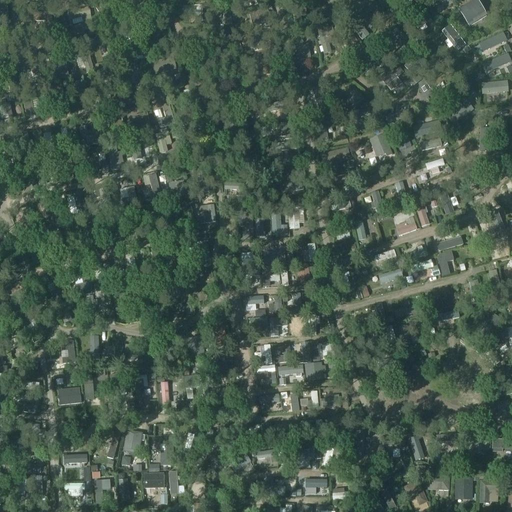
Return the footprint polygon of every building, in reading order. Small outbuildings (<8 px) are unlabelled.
[(107,0),(95,8),(99,14),(107,9),(114,19),(121,14),(111,0),(107,0)] [(135,9),(132,11),(136,17),(153,4),(150,0),(147,0),(139,6),(135,9)] [(476,0),(458,11),(467,25),(485,14),(476,0)] [(228,3),(221,4),(225,26),(232,25),(228,3)] [(408,3),(401,8),(417,29),(424,24),(408,3)] [(7,5),(0,5),(0,16),(0,22),(1,31),(9,31),(7,5)] [(89,7),(69,12),(71,20),(72,20),(82,18),(91,15),(89,7)] [(320,7),(318,22),(338,25),(339,18),(326,16),(327,9),(320,7)] [(292,11),(294,32),(302,32),(300,16),(306,16),(305,10),(292,11)] [(267,11),(249,16),(252,30),(271,25),(267,11)] [(51,13),(30,14),(30,22),(51,22),(51,13)] [(362,41),(369,36),(356,20),(349,25),(362,41)] [(450,25),(441,32),(456,52),(465,46),(450,25)] [(317,31),(324,55),(330,53),(328,44),(335,42),(331,27),(317,31)] [(386,49),(391,55),(403,42),(400,38),(403,36),(396,28),(384,40),(389,46),(386,49)] [(270,33),(251,35),(252,41),(271,39),(270,33)] [(137,34),(130,36),(133,48),(136,58),(143,56),(137,34)] [(502,34),(478,45),(482,53),(506,42),(502,34)] [(154,40),(146,43),(150,55),(169,49),(167,40),(155,44),(154,40)] [(114,43),(106,45),(111,63),(119,62),(114,43)] [(296,62),(311,59),(308,44),(293,48),(296,62)] [(88,52),(81,54),(84,66),(87,74),(94,72),(88,52)] [(418,54),(403,67),(412,76),(426,63),(418,54)] [(154,76),(176,70),(172,55),(150,61),(154,76)] [(507,55),(483,65),(487,73),(510,64),(507,55)] [(373,57),(356,68),(360,74),(377,63),(373,57)] [(56,63),(59,73),(49,76),(51,82),(70,77),(66,60),(56,63)] [(38,61),(30,63),(34,78),(35,83),(43,81),(38,61)] [(279,61),(258,61),(257,76),(279,76),(279,61)] [(11,63),(2,65),(5,86),(15,84),(11,63)] [(130,73),(138,72),(136,63),(120,67),(124,86),(133,85),(130,73)] [(397,66),(380,80),(385,87),(386,86),(396,78),(403,73),(397,66)] [(105,73),(98,75),(103,94),(110,92),(105,73)] [(239,81),(235,95),(251,100),(256,86),(239,81)] [(507,82),(481,84),(482,95),(508,93),(507,82)] [(63,83),(48,86),(51,107),(66,105),(63,83)] [(78,83),(71,84),(76,102),(83,101),(78,83)] [(451,84),(430,97),(435,106),(456,93),(451,84)] [(321,88),(311,91),(319,115),(329,112),(321,88)] [(190,89),(184,92),(187,98),(192,111),(197,108),(190,89)] [(348,101),(341,106),(345,112),(363,100),(359,94),(358,95),(352,99),(348,101)] [(29,96),(22,98),(26,118),(34,116),(31,101),(30,96),(29,96)] [(287,101),(268,106),(269,114),(289,109),(287,101)] [(455,104),(443,114),(453,126),(460,120),(463,123),(468,119),(466,116),(474,110),(467,101),(458,108),(455,104)] [(5,102),(0,102),(0,114),(1,120),(7,119),(8,119),(5,104),(5,102)] [(169,105),(162,107),(165,119),(168,127),(175,125),(169,105)] [(370,118),(369,110),(351,113),(354,128),(363,127),(362,120),(370,118)] [(407,111),(385,118),(388,127),(410,120),(407,111)] [(120,113),(112,115),(115,125),(117,134),(118,136),(124,135),(126,134),(120,113)] [(154,132),(154,130),(150,113),(132,117),(136,137),(154,132)] [(241,115),(226,122),(232,136),(248,128),(241,115)] [(323,120),(313,121),(316,142),(326,141),(323,120)] [(202,121),(195,122),(197,135),(199,143),(205,142),(202,121)] [(291,124),(276,127),(279,140),(285,139),(285,142),(293,141),(293,138),(295,137),(294,129),(291,129),(291,124)] [(76,126),(63,129),(68,155),(73,154),(73,152),(80,150),(76,126)] [(95,138),(87,139),(88,147),(102,145),(99,126),(93,127),(95,138)] [(490,131),(480,130),(479,152),(489,153),(490,131)] [(403,131),(392,135),(399,151),(410,146),(403,131)] [(156,136),(161,154),(168,152),(167,146),(172,144),(169,132),(156,136)] [(27,133),(20,134),(23,155),(31,154),(27,133)] [(50,134),(43,135),(44,140),(47,157),(54,156),(50,134)] [(383,135),(369,141),(376,157),(384,154),(385,157),(391,155),(383,135)] [(137,140),(130,142),(135,166),(142,164),(140,154),(139,150),(137,140)] [(421,154),(434,154),(434,144),(422,143),(421,154)] [(295,144),(275,146),(276,153),(296,151),(295,144)] [(116,147),(108,148),(111,171),(120,170),(116,147)] [(346,149),(323,155),(325,164),(348,158),(346,149)] [(92,153),(84,155),(87,176),(96,174),(95,172),(92,155),(92,153)] [(428,173),(441,170),(439,162),(433,164),(432,156),(425,158),(428,173)] [(488,160),(482,162),(488,179),(494,177),(488,160)] [(67,161),(61,162),(63,179),(69,178),(68,169),(67,161)] [(42,164),(34,166),(39,187),(47,185),(42,164)] [(300,169),(293,170),(295,191),(303,190),(300,169)] [(205,171),(197,172),(201,194),(209,193),(205,171)] [(349,175),(324,181),(326,188),(350,182),(349,175)] [(155,176),(149,177),(153,199),(160,197),(155,176)] [(467,180),(462,185),(473,198),(478,194),(467,180)] [(183,183),(169,185),(172,200),(186,197),(183,183)] [(243,185),(225,184),(224,190),(237,191),(236,196),(243,196),(243,185)] [(402,184),(395,186),(400,205),(407,203),(402,184)] [(134,188),(127,190),(129,199),(130,208),(137,207),(134,188)] [(108,189),(100,191),(105,212),(112,211),(108,189)] [(377,193),(371,195),(373,204),(375,209),(376,215),(383,213),(377,193)] [(445,193),(437,196),(445,216),(453,213),(445,193)] [(511,206),(501,194),(496,199),(509,214),(511,211),(511,206)] [(82,196),(73,198),(78,215),(86,213),(82,196)] [(58,202),(49,205),(49,206),(52,214),(56,229),(65,226),(58,202)] [(349,202),(331,207),(333,213),(350,208),(349,202)] [(302,204),(287,206),(290,229),(299,228),(298,224),(297,214),(303,213),(303,210),(302,204)] [(208,215),(199,216),(201,225),(216,223),(214,206),(207,207),(208,213),(208,215)] [(167,208),(161,210),(166,231),(172,229),(167,208)] [(423,209),(416,211),(422,228),(428,226),(423,209)] [(30,210),(22,212),(26,225),(28,234),(36,232),(30,210)] [(245,210),(237,210),(238,228),(245,228),(245,210)] [(504,231),(497,211),(489,214),(493,226),(486,229),(489,237),(504,231)] [(140,212),(133,214),(139,235),(146,232),(140,212)] [(279,215),(271,215),(272,238),(280,237),(280,228),(279,215)] [(116,219),(109,221),(114,240),(121,238),(121,237),(116,219)] [(262,219),(254,219),(255,239),(263,238),(262,219)] [(361,222),(354,224),(358,242),(365,240),(361,222)] [(407,227),(406,224),(395,228),(398,237),(416,231),(414,225),(407,227)] [(89,227),(81,229),(88,253),(96,251),(92,237),(90,230),(89,227)] [(347,228),(334,230),(335,236),(348,234),(347,228)] [(60,232),(52,235),(60,256),(68,254),(60,232)] [(460,238),(436,245),(439,253),(462,246),(460,238)] [(26,246),(34,266),(41,264),(37,251),(48,247),(45,239),(26,246)] [(7,242),(0,245),(0,254),(10,250),(7,242)] [(208,245),(199,246),(204,268),(212,267),(208,245)] [(314,246),(307,247),(308,253),(309,264),(316,263),(314,246)] [(186,248),(178,250),(181,264),(181,268),(182,271),(189,270),(186,248)] [(425,249),(409,254),(411,262),(427,256),(425,249)] [(158,252),(151,253),(155,275),(162,273),(158,252)] [(393,252),(374,258),(376,264),(395,258),(393,252)] [(284,253),(263,255),(264,267),(285,265),(284,253)] [(453,262),(451,253),(436,257),(441,278),(449,276),(446,263),(453,262)] [(233,257),(224,258),(226,270),(234,269),(233,257)] [(134,260),(128,261),(131,281),(137,280),(134,260)] [(430,261),(409,268),(411,275),(432,268),(430,261)] [(110,262),(102,263),(105,284),(113,282),(110,262)] [(320,271),(319,264),(309,266),(310,273),(320,271)] [(307,266),(298,267),(301,285),(310,283),(307,266)] [(279,272),(277,272),(277,270),(279,270),(279,267),(262,267),(262,288),(270,288),(269,282),(269,275),(279,275),(279,272)] [(77,296),(84,294),(92,292),(87,269),(79,271),(81,277),(83,285),(76,287),(75,287),(77,296)] [(399,271),(377,277),(380,286),(401,279),(399,271)] [(345,272),(340,274),(344,289),(350,288),(347,278),(346,274),(345,272)] [(495,272),(488,274),(493,294),(501,292),(495,272)] [(202,273),(187,276),(191,296),(198,295),(196,285),(195,283),(202,281),(204,281),(202,273)] [(57,276),(50,279),(53,286),(56,292),(58,298),(66,294),(57,276)] [(177,277),(162,281),(166,301),(181,298),(177,277)] [(476,282),(469,284),(474,305),(481,303),(476,282)] [(139,289),(142,312),(150,311),(149,296),(155,296),(154,287),(148,288),(139,289)] [(28,288),(7,298),(10,305),(31,295),(28,288)] [(126,290),(112,293),(116,313),(130,310),(126,290)] [(299,294),(292,295),(295,314),(302,313),(299,294)] [(322,294),(317,295),(319,313),(325,312),(322,294)] [(92,297),(86,298),(89,316),(95,315),(94,308),(93,302),(92,297)] [(281,297),(273,298),(274,305),(275,313),(282,313),(281,297)] [(262,298),(242,299),(243,307),(263,305),(262,298)] [(454,298),(430,303),(432,312),(456,307),(454,298)] [(64,302),(57,305),(65,324),(72,322),(67,310),(65,304),(64,302)] [(387,325),(381,306),(374,308),(376,316),(370,318),(373,328),(387,325)] [(415,307),(393,313),(395,320),(416,315),(415,307)] [(457,312),(435,316),(437,323),(458,319),(457,312)] [(25,315),(17,319),(27,337),(34,333),(33,331),(29,323),(25,315)] [(481,335),(489,341),(496,331),(497,332),(503,323),(493,316),(487,324),(488,325),(481,335)] [(315,317),(308,317),(308,337),(316,337),(316,325),(316,318),(315,317)] [(267,318),(249,320),(250,327),(251,327),(259,326),(268,326),(267,318)] [(277,319),(269,319),(271,337),(278,337),(278,327),(277,319)] [(391,327),(375,331),(377,338),(393,333),(391,327)] [(405,327),(399,328),(403,347),(410,345),(405,327)] [(218,341),(211,342),(212,349),(227,346),(224,329),(216,330),(218,341)] [(98,338),(89,339),(90,353),(90,358),(90,361),(99,361),(98,338)] [(200,338),(185,341),(189,359),(204,356),(200,338)] [(20,339),(3,343),(4,348),(12,346),(20,344),(21,344),(20,339)] [(73,342),(60,343),(61,352),(68,352),(69,359),(61,360),(61,365),(74,364),(73,342)] [(148,344),(140,344),(141,359),(142,371),(142,373),(149,372),(148,344)] [(309,344),(301,345),(303,365),(311,364),(309,344)] [(332,344),(326,345),(326,346),(329,362),(335,360),(332,344)] [(426,344),(424,352),(444,356),(445,348),(426,344)] [(174,346),(167,346),(167,367),(175,367),(174,346)] [(106,359),(105,367),(108,368),(118,369),(121,369),(123,348),(115,347),(114,360),(106,359)] [(489,349),(484,352),(494,367),(499,363),(489,349)] [(458,350),(455,357),(474,363),(476,356),(466,353),(461,351),(458,350)] [(367,354),(359,356),(363,379),(371,377),(367,354)] [(400,357),(377,362),(379,371),(401,366),(400,357)] [(222,364),(207,365),(209,389),(216,388),(215,375),(223,375),(222,364)] [(322,373),(321,368),(321,364),(305,366),(307,383),(323,381),(322,373)] [(274,367),(256,369),(257,375),(267,374),(275,373),(274,367)] [(302,367),(278,369),(279,377),(295,375),(301,374),(303,374),(302,367)] [(91,373),(83,373),(85,401),(94,401),(91,373)] [(0,374),(0,380),(3,382),(9,384),(11,378),(0,374)] [(117,376),(110,377),(113,399),(120,398),(120,397),(118,383),(117,376)] [(193,377),(184,378),(186,390),(192,390),(194,389),(193,377)] [(505,396),(511,394),(511,388),(509,379),(499,382),(501,391),(504,390),(505,396)] [(143,381),(135,382),(137,405),(145,404),(143,388),(143,381)] [(17,382),(16,390),(38,391),(38,384),(17,382)] [(472,383),(465,403),(471,406),(479,385),(472,383)] [(167,384),(160,384),(162,405),(169,405),(167,384)] [(79,389),(58,391),(60,407),(81,405),(79,389)] [(278,395),(258,397),(259,405),(279,402),(278,395)] [(296,395),(289,396),(290,402),(291,405),(292,413),(299,412),(296,395)] [(340,408),(339,398),(330,399),(323,400),(325,410),(340,408)] [(504,400),(495,416),(501,419),(507,407),(509,402),(504,400)] [(15,404),(14,412),(35,414),(36,406),(15,404)] [(231,408),(211,412),(212,419),(215,418),(229,415),(232,415),(231,408)] [(361,421),(350,422),(351,448),(362,448),(361,421)] [(268,426),(260,426),(261,436),(262,444),(269,444),(268,426)] [(191,451),(190,454),(198,456),(203,432),(196,430),(194,436),(191,451)] [(24,432),(24,440),(45,440),(45,432),(24,432)] [(127,432),(123,452),(131,454),(130,457),(138,459),(139,455),(141,442),(142,436),(142,435),(127,432)] [(109,451),(107,459),(113,461),(121,435),(114,433),(111,445),(109,451)] [(438,446),(457,445),(457,439),(447,439),(447,433),(437,434),(438,446)] [(486,434),(466,435),(466,443),(477,443),(487,442),(486,434)] [(417,438),(408,441),(415,462),(424,459),(417,438)] [(161,440),(161,466),(174,466),(174,440),(161,440)] [(511,441),(492,440),(491,450),(501,450),(504,451),(511,450),(511,441)] [(27,441),(10,442),(10,458),(18,458),(18,449),(27,449),(27,441)] [(392,452),(399,452),(404,452),(404,442),(383,443),(383,462),(392,461),(392,459),(392,452)] [(229,461),(241,450),(235,444),(229,449),(224,443),(218,449),(229,461)] [(328,448),(322,466),(328,468),(332,457),(334,450),(328,448)] [(275,452),(256,455),(257,461),(264,460),(276,458),(275,452)] [(213,454),(208,460),(217,468),(223,472),(227,467),(213,454)] [(87,456),(63,457),(64,465),(87,464),(87,456)] [(246,457),(230,467),(234,474),(250,463),(246,457)] [(40,466),(20,467),(20,475),(41,474),(40,466)] [(228,468),(223,474),(229,479),(234,474),(228,468)] [(176,474),(169,474),(170,496),(178,496),(177,494),(177,488),(176,474)] [(164,475),(144,476),(144,490),(164,489),(164,475)] [(427,476),(427,491),(448,492),(449,477),(427,476)] [(41,478),(33,478),(34,499),(42,499),(41,478)] [(472,501),(472,479),(455,479),(454,501),(472,501)] [(263,498),(284,498),(284,489),(272,489),(272,480),(263,480),(263,498)] [(305,480),(305,488),(306,488),(316,488),(327,489),(327,480),(305,480)] [(127,481),(119,481),(120,502),(128,502),(127,481)] [(102,482),(94,483),(96,506),(104,505),(103,492),(102,489),(102,482)] [(417,483),(403,489),(407,497),(412,495),(418,507),(426,504),(417,483)] [(480,483),(479,505),(488,505),(488,492),(497,493),(498,483),(480,483)] [(386,490),(380,494),(389,511),(395,508),(386,490)]
